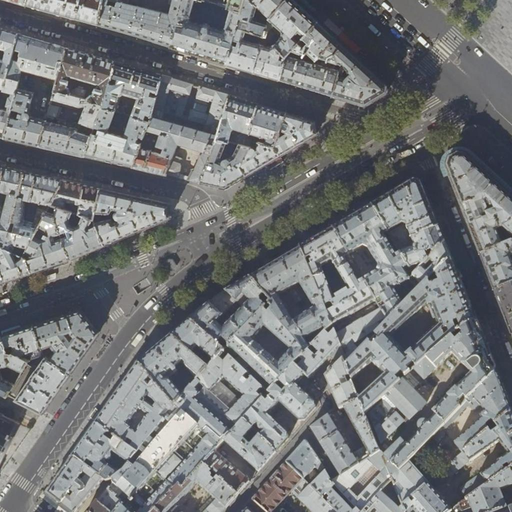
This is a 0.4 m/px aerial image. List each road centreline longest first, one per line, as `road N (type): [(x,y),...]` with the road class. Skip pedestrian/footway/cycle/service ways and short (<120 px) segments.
road 1 (residential): [(384,126),(0,12)]
road 2 (secondary): [(20,499),(131,342),(222,253)]
road 3 (residential): [(420,141),(511,373)]
road 4 (residential): [(207,223),(185,191),(0,150)]
road 5 (secondary): [(222,253),(420,141)]
road 6 (secondary): [(207,223),(0,304)]
road 7 (secondary): [(384,126),(207,223)]
